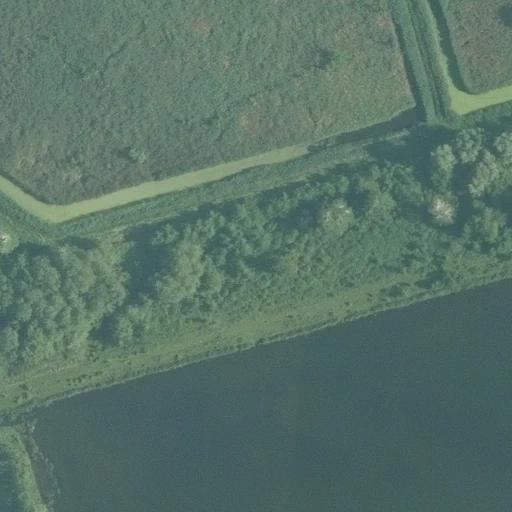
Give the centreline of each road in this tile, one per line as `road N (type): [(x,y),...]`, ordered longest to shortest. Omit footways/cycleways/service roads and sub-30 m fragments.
road 1 (track): [(0,209),(44,236),(511,113)]
road 2 (track): [(445,131),(407,0)]
